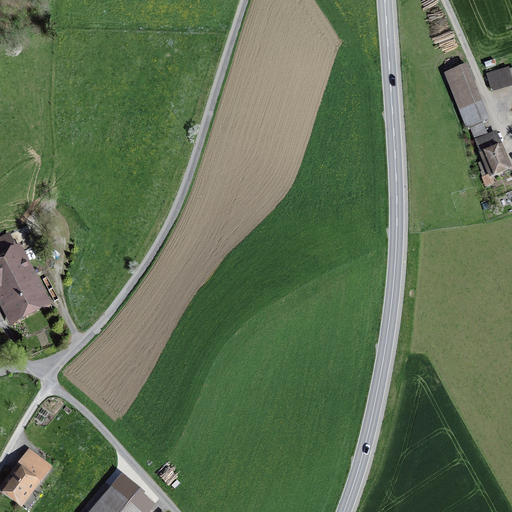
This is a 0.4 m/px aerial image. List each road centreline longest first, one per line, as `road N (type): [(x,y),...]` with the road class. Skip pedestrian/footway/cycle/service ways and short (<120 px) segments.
road 1 (secondary): [(343,511),(377,388),(396,243),(384,0)]
road 2 (unclassified): [(48,378),(119,300),(171,218),(245,0)]
road 3 (unclassified): [(48,378),(177,511)]
